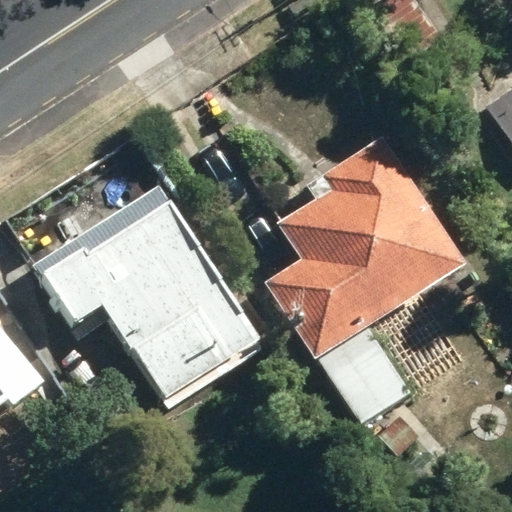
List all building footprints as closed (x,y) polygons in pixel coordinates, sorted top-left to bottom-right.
[(383,0),(368,11),(409,70),(443,47),(410,0),(383,0)] [(511,94),(487,112),(511,149),(511,94)] [(368,422),(410,396),(368,330),(466,270),(382,138),(306,186),(314,202),(276,225),(300,262),(261,287),(311,366),(327,356),(368,422)] [(101,311),(162,404),(258,342),(158,186),(31,270),(71,329),(101,311)] [(0,418),(44,387),(0,331),(0,418)] [(370,440),(394,465),(414,445),(391,421),(370,440)]
